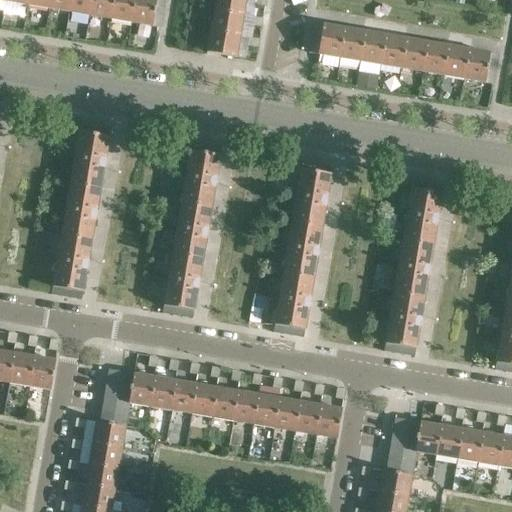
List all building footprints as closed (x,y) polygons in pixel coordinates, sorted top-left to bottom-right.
[(48,9),(49,0),(27,0),(27,6),(48,9)] [(68,13),(70,0),(49,0),(48,9),(68,13)] [(89,16),(91,0),(70,0),(68,13),(89,16)] [(110,20),(113,0),(91,0),(89,16),(110,20)] [(131,23),(134,0),(113,0),(110,20),(131,23)] [(155,12),(156,5),(156,0),(134,0),(131,23),(152,27),(153,19),(155,12)] [(243,16),(245,0),(215,0),(214,11),(243,16)] [(163,14),(165,7),(156,5),(155,12),(163,14)] [(240,37),(243,16),(214,11),(210,32),(240,37)] [(162,21),(163,14),(155,12),(153,19),(162,21)] [(261,27),(263,19),(253,18),(252,26),(261,27)] [(161,28),(162,21),(153,19),(152,27),(161,28)] [(321,33),(323,25),(314,24),(312,32),(321,33)] [(339,59),(344,29),(323,25),(321,33),(320,40),(319,47),(318,55),(339,59)] [(360,62),(365,33),(344,29),(339,59),(360,62)] [(236,58),(240,37),(210,32),(206,53),(236,58)] [(320,40),(321,33),(312,32),(311,39),(320,40)] [(380,66),(385,36),(365,33),(360,62),(380,66)] [(401,69),(406,40),(385,36),(380,66),(401,69)] [(258,48),(259,40),(250,39),(248,46),(258,48)] [(319,47),(320,40),(311,39),(310,46),(319,47)] [(422,73),(427,43),(406,40),(401,69),(422,73)] [(443,76),(448,47),(427,43),(422,73),(443,76)] [(318,55),(319,47),(310,46),(309,53),(314,54),(318,55)] [(463,80),(468,50),(448,47),(443,76),(463,80)] [(487,69),(488,62),(490,54),(468,50),(463,80),(485,83),(486,75),(487,69)] [(497,63),(498,55),(490,54),(488,62),(497,63)] [(496,70),(497,63),(488,62),(487,69),(496,70)] [(495,77),(496,70),(487,69),(486,75),(495,77)] [(493,85),(495,77),(486,75),(485,83),(493,85)] [(89,134),(90,126),(80,125),(79,132),(89,134)] [(99,136),(100,128),(90,126),(89,134),(99,136)] [(109,137),(110,130),(100,128),(99,136),(109,137)] [(99,136),(89,134),(79,132),(70,184),(100,189),(109,137),(99,136)] [(200,152),(201,145),(191,144),(190,151),(200,152)] [(210,154),(211,147),(201,145),(200,152),(210,154)] [(220,156),(221,149),(211,147),(210,154),(220,156)] [(210,154),(200,152),(190,151),(181,203),(211,208),(220,156),(210,154)] [(311,171),(312,164),(302,162),(301,170),(311,171)] [(321,173),(322,166),(312,164),(311,171),(321,173)] [(331,175),(332,167),(322,166),(321,173),(331,175)] [(321,173),(311,171),(301,170),(292,222),(322,227),(331,175),(321,173)] [(421,191),(423,183),(413,181),(411,189),(421,191)] [(431,192),(433,185),(423,183),(421,191),(431,192)] [(91,241),(100,189),(70,184),(61,236),(91,241)] [(441,194),(443,187),(433,185),(431,192),(441,194)] [(431,192),(421,191),(411,189),(403,241),(433,246),(441,194),(431,192)] [(202,259),(211,208),(181,203),(172,254),(202,259)] [(313,278),(322,227),(292,222),(283,273),(313,278)] [(82,293),(91,241),(61,236),(52,288),(62,289),(72,291),(82,293)] [(424,297),(433,246),(403,241),(394,292),(424,297)] [(193,312),(202,259),(172,254),(163,306),(173,308),(183,310),(193,312)] [(304,330),(313,278),(283,273),(274,325),(284,327),(294,329),(304,330)] [(61,297),(62,289),(52,288),(51,295),(61,297)] [(71,298),(72,291),(62,289),(61,297),(71,298)] [(81,300),(82,293),(72,291),(71,298),(81,300)] [(415,350),(424,297),(394,292),(385,344),(395,346),(405,348),(415,350)] [(172,316),(173,308),(163,306),(162,314),(172,316)] [(182,317),(183,310),(173,308),(172,316),(182,317)] [(192,319),(193,312),(183,310),(182,317),(192,319)] [(511,312),(505,311),(496,363),(506,365),(511,365),(511,312)] [(283,335),(284,327),(274,325),(273,333),(283,335)] [(293,336),(294,329),(284,327),(283,335),(293,336)] [(303,338),(304,330),(294,329),(293,336),(303,338)] [(15,344),(17,335),(9,333),(7,343),(15,344)] [(36,348),(38,338),(30,337),(28,346),(36,348)] [(57,351),(59,341),(51,340),(49,350),(57,351)] [(393,354),(395,346),(385,344),(384,352),(393,354)] [(403,355),(405,348),(395,346),(393,354),(403,355)] [(414,357),(415,350),(405,348),(403,355),(414,357)] [(0,382),(8,384),(13,354),(0,351),(0,382)] [(29,387),(34,358),(13,354),(8,384),(29,387)] [(156,368),(158,358),(150,357),(148,367),(156,368)] [(50,391),(55,361),(34,358),(29,387),(50,391)] [(177,372),(178,362),(170,361),(169,370),(177,372)] [(504,372),(506,365),(496,363),(495,371),(504,372)] [(197,375),(199,365),(191,364),(189,374),(197,375)] [(218,379),(220,369),(212,368),(210,377),(218,379)] [(128,404),(133,375),(108,370),(99,423),(125,427),(129,404),(128,404)] [(239,382),(241,373),(233,371),(231,381),(239,382)] [(149,408),(154,378),(133,375),(128,404),(129,404),(149,408)] [(260,386),(261,376),(253,375),(252,384),(260,386)] [(170,411),(175,382),(154,378),(149,408),(170,411)] [(280,389),(282,380),(274,378),(272,388),(280,389)] [(191,415),(196,385),(175,382),(170,411),(191,415)] [(301,393),(303,383),(295,382),(293,392),(301,393)] [(211,418),(217,389),(196,385),(191,415),(211,418)] [(322,396),(324,387),(316,385),(314,395),(322,396)] [(232,422),(237,392),(217,389),(211,418),(232,422)] [(343,400),(345,390),(337,389),(335,398),(343,400)] [(253,425),(258,396),(237,392),(232,422),(253,425)] [(274,429),(279,399),(258,396),(253,425),(274,429)] [(294,432),(300,403),(279,399),(274,429),(294,432)] [(315,436),(320,406),(300,403),(294,432),(315,436)] [(336,439),(341,410),(320,406),(315,436),(336,439)] [(442,417),(444,407),(436,406),(434,415),(442,417)] [(463,420),(465,410),(457,409),(455,419),(463,420)] [(484,424),(485,414),(477,413),(476,422),(484,424)] [(504,427),(506,418),(498,416),(496,426),(504,427)] [(84,429),(86,421),(76,419),(75,427),(84,429)] [(414,453),(419,423),(395,419),(388,459),(414,464),(415,453),(414,453)] [(122,449),(125,427),(99,423),(96,422),(92,444),(122,449)] [(435,456),(440,427),(419,423),(414,453),(415,453),(435,456)] [(456,460),(461,430),(440,427),(435,456),(456,460)] [(477,463),(482,434),(461,430),(456,460),(477,463)] [(498,467),(503,437),(482,434),(477,463),(498,467)] [(511,469),(511,438),(503,437),(498,467),(511,469)] [(81,450),(82,442),(72,440),(71,448),(81,450)] [(118,469),(122,449),(92,444),(88,464),(118,469)] [(411,476),(414,464),(388,459),(386,472),(411,476)] [(77,471),(78,463),(69,461),(67,469),(77,471)] [(114,490),(118,469),(88,464),(85,485),(114,490)] [(370,477),(372,469),(362,467),(361,475),(370,477)] [(411,476),(386,472),(382,471),(378,492),(408,497),(411,476)] [(74,491),(75,484),(65,482),(64,490),(74,491)] [(111,511),(114,490),(85,485),(81,506),(111,511)] [(367,498),(368,490),(358,489),(357,497),(367,498)] [(405,511),(408,497),(378,492),(374,511),(405,511)] [(67,511),(70,511),(71,504),(62,503),(60,511),(67,511)]
